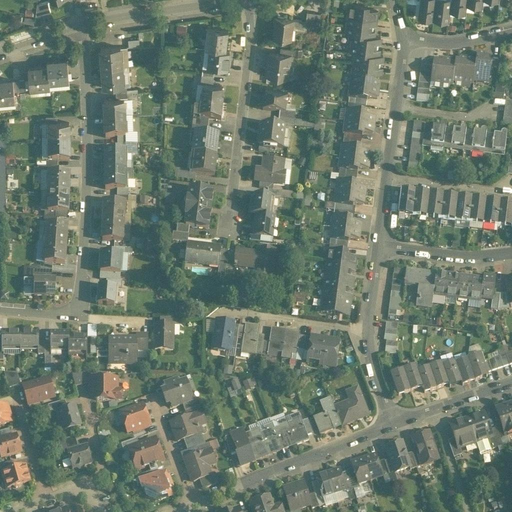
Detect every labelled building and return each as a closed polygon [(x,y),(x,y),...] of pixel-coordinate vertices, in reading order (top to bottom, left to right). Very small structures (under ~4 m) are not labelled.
[(435,2),(429,1),(428,0),(419,0),(417,16),(433,18),(435,2)] [(441,0),(441,3),(435,2),(433,18),(449,20),(450,9),(450,0),(441,0)] [(450,0),(450,9),(465,12),(467,3),(466,3),(466,0),(450,0)] [(48,1),(37,4),(35,16),(50,12),(48,1)] [(368,5),(350,3),(348,15),(350,16),(350,15),(376,19),(377,10),(367,9),(368,5)] [(307,11),(306,21),(305,25),(312,26),(314,12),(307,11)] [(321,13),(314,12),(312,26),(319,27),(321,13)] [(348,25),(371,28),(372,25),(375,25),(376,19),(350,15),(350,16),(348,25)] [(294,19),(274,17),(273,26),(275,27),(273,38),(274,38),(274,35),(290,37),(290,40),(292,28),(293,19),(294,20),(294,19)] [(306,21),(294,20),(293,19),(292,28),(305,30),(305,25),(306,21)] [(371,28),(348,25),(347,33),(354,34),(374,36),(374,31),(371,30),(371,28)] [(228,30),(207,27),(205,47),(209,48),(226,50),(228,30)] [(353,43),(376,46),(376,43),(380,43),(381,37),(374,36),(354,34),(353,43)] [(376,46),(353,43),(352,52),(356,53),(356,52),(378,55),(378,54),(379,49),(376,48),(376,46)] [(120,47),(100,48),(102,68),(122,66),(120,47)] [(295,49),(281,47),(280,53),(290,54),(290,55),(294,55),(295,49)] [(226,50),(209,48),(206,65),(215,66),(228,68),(229,50),(226,50)] [(280,53),(270,52),(267,76),(287,78),(290,55),(290,54),(280,53)] [(355,61),(378,63),(379,61),(382,61),(383,55),(378,54),(378,55),(356,52),(356,53),(355,61)] [(485,55),(477,54),(475,64),(476,64),(474,78),(489,80),(491,68),(492,60),(492,59),(484,58),(485,55)] [(462,62),(455,62),(455,65),(453,82),(453,83),(463,84),(466,60),(463,59),(462,62)] [(67,60),(47,62),(48,66),(49,82),(50,82),(69,80),(67,60)] [(441,64),(433,63),(433,67),(432,73),(432,74),(431,79),(431,83),(442,85),(445,61),(441,60),(441,64)] [(475,64),(469,63),(469,60),(466,60),(463,84),(473,85),(474,78),(476,64),(475,64)] [(378,63),(355,61),(354,69),(354,70),(371,72),(380,73),(381,67),(378,66),(378,63)] [(455,65),(448,64),(448,61),(445,61),(442,85),(453,86),(453,83),(453,82),(455,65)] [(215,66),(206,65),(206,67),(202,67),(202,74),(214,75),(215,66)] [(48,66),(28,68),(30,88),(50,86),(50,82),(49,82),(48,66)] [(122,66),(102,68),(103,88),(115,87),(123,86),(122,66)] [(371,72),(354,70),(354,69),(353,69),(351,87),(378,91),(379,83),(369,81),(371,72)] [(214,75),(202,74),(201,83),(203,83),(213,84),(214,75)] [(13,80),(0,80),(0,100),(15,100),(14,91),(13,80)] [(69,80),(50,82),(50,86),(50,88),(70,86),(69,80)] [(213,84),(203,83),(201,101),(219,103),(222,85),(213,84)] [(378,91),(351,87),(349,99),(367,101),(367,98),(377,99),(378,91)] [(287,91),(266,88),(263,111),(280,113),(285,114),(285,113),(287,91)] [(496,89),(494,97),(503,99),(504,90),(496,89)] [(116,99),(104,99),(105,119),(125,118),(124,99),(116,99)] [(349,99),(348,105),(354,106),(366,107),(367,101),(349,99)] [(219,103),(201,101),(199,119),(221,122),(223,104),(219,103)] [(353,112),(347,111),(346,123),(374,126),(375,118),(365,117),(365,113),(353,112)] [(285,114),(280,113),(279,119),(294,121),(295,114),(285,113),(285,114)] [(125,118),(105,119),(105,139),(117,139),(125,138),(125,118)] [(294,121),(279,119),(278,126),(284,126),(284,127),(293,128),(294,121)] [(209,122),(196,121),(195,127),(205,128),(208,129),(209,122)] [(69,142),(69,122),(68,122),(57,122),(49,122),(49,142),(69,142)] [(374,126),(346,123),(344,134),(362,137),(363,133),(372,135),(374,126)] [(278,126),(261,124),(263,124),(262,136),(260,136),(259,146),(271,148),(283,149),(281,149),(284,127),(284,126),(278,126)] [(445,129),(425,127),(422,147),(431,148),(431,152),(442,153),(442,150),(443,150),(445,129)] [(466,132),(445,129),(443,150),(451,151),(452,146),(463,148),(463,152),(463,153),(466,132)] [(486,135),(466,132),(463,153),(472,154),(472,149),(483,151),(483,155),(486,135)] [(204,135),(194,134),(192,154),(195,155),(217,157),(219,137),(204,135)] [(362,137),(344,134),(344,140),(361,143),(362,137)] [(506,137),(486,135),(483,155),(492,156),(493,152),(504,153),(503,158),(504,158),(506,137)] [(361,143),(344,140),(343,141),(343,146),(360,149),(361,148),(361,143)] [(69,142),(49,142),(49,161),(49,162),(57,162),(69,161),(69,142)] [(360,149),(343,146),(341,158),(369,162),(370,153),(360,152),(360,149)] [(117,151),(105,151),(105,171),(125,170),(125,151),(117,151)] [(217,157),(195,155),(193,175),(192,175),(196,176),(214,178),(217,157)] [(369,162),(341,158),(340,170),(357,172),(358,169),(368,170),(369,162)] [(285,162),(263,160),(261,173),(255,172),(254,183),(259,184),(273,185),(284,186),(286,173),(283,173),(285,162)] [(289,187),(292,163),(285,162),(283,173),(286,173),(284,186),(289,187)] [(125,170),(105,171),(105,190),(117,190),(125,190),(125,182),(132,182),(132,171),(125,170)] [(340,170),(339,170),(339,176),(357,178),(357,172),(340,170)] [(57,174),(49,173),(49,174),(48,193),(68,194),(69,174),(57,174)] [(193,175),(176,173),(175,179),(195,182),(196,176),(192,175),(193,175)] [(357,178),(339,176),(338,182),(356,184),(357,178)] [(356,184),(338,182),(336,193),(364,197),(365,189),(355,187),(356,184)] [(188,208),(211,210),(213,193),(190,190),(189,200),(188,208)] [(409,191),(401,190),(398,215),(413,217),(416,192),(415,192),(415,195),(409,194),(409,191)] [(274,198),(274,199),(280,200),(281,192),(273,191),(268,191),(267,197),(274,198)] [(293,194),(281,192),(280,200),(292,201),(293,194)] [(422,195),(416,195),(416,192),(413,217),(427,218),(430,194),(422,193),(422,195)] [(68,194),(48,193),(48,213),(56,213),(68,214),(68,194)] [(364,197),(336,193),(335,205),(353,207),(353,204),(363,205),(364,197)] [(437,195),(430,194),(427,218),(441,220),(444,195),(443,195),(443,198),(437,197),(437,195)] [(450,199),(444,198),(445,195),(444,195),(441,220),(455,222),(458,197),(451,196),(450,199)] [(267,197),(252,196),(249,216),(256,216),(271,218),(274,199),(274,198),(267,197)] [(466,198),(458,197),(455,222),(469,223),(472,199),(471,201),(465,201),(466,198)] [(479,202),(473,202),(473,199),(472,199),(469,223),(483,225),(486,200),(479,200),(479,202)] [(494,201),(486,200),(483,225),(498,227),(501,202),(500,202),(500,205),(494,204),(494,201)] [(117,203),(105,202),(103,222),(123,223),(125,204),(125,203),(117,203)] [(507,206),(501,205),(501,202),(498,227),(511,228),(511,203),(507,203),(507,206)] [(353,207),(335,205),(334,211),(354,214),(355,208),(353,207)] [(211,210),(188,208),(187,217),(186,226),(186,227),(189,227),(208,229),(211,210)] [(351,219),(333,217),(334,211),(326,210),(323,228),(332,229),(360,232),(361,224),(351,223),(351,219)] [(354,214),(334,211),(333,217),(351,219),(354,220),(354,214)] [(271,218),(256,216),(254,237),(261,238),(273,239),(275,219),(271,218)] [(123,223),(103,222),(102,242),(114,243),(122,243),(122,242),(123,223)] [(55,225),(47,225),(46,244),(66,246),(67,226),(55,225)] [(186,226),(177,225),(176,234),(188,236),(189,227),(186,227),(186,226)] [(360,232),(332,229),(330,240),(348,243),(349,239),(359,241),(360,232)] [(176,234),(173,234),(172,242),(187,244),(188,236),(176,234)] [(348,243),(330,240),(330,246),(347,249),(348,243)] [(66,246),(46,244),(45,264),(44,264),(52,265),(64,265),(66,246)] [(187,244),(185,263),(219,267),(221,251),(221,247),(187,244)] [(251,253),(243,252),(243,253),(236,252),(236,253),(234,267),(235,267),(235,268),(236,268),(237,267),(256,269),(255,282),(271,284),(275,252),(259,250),(258,255),(251,254),(251,253)] [(228,252),(221,251),(219,267),(218,277),(225,278),(226,267),(228,252)] [(236,253),(228,252),(226,267),(235,268),(235,267),(234,267),(236,253)] [(347,254),(329,252),(327,264),(355,268),(356,259),(346,258),(347,254)] [(114,254),(101,253),(100,273),(120,275),(122,255),(114,254)] [(327,273),(350,276),(351,273),(354,274),(355,268),(327,264),(328,265),(327,273)] [(52,271),(40,271),(40,281),(51,282),(52,271)] [(436,275),(406,271),(405,277),(404,282),(404,283),(404,287),(422,290),(421,299),(417,299),(416,306),(431,308),(433,296),(436,275)] [(350,276),(327,273),(326,282),(353,285),(353,279),(350,279),(350,276)] [(448,276),(436,275),(433,296),(445,298),(445,297),(448,276)] [(460,278),(448,276),(445,297),(457,299),(460,278)] [(466,278),(460,278),(457,299),(469,301),(472,279),(471,279),(471,280),(466,280),(466,278)] [(495,280),(484,278),(483,281),(481,299),(492,300),(493,300),(493,295),(495,280)] [(483,281),(472,279),(469,301),(481,302),(481,299),(483,281)] [(120,281),(106,280),(106,288),(115,289),(122,289),(122,281),(120,281)] [(33,281),(24,281),(24,289),(32,289),(31,295),(34,296),(34,297),(55,298),(55,282),(51,282),(40,281),(33,281)] [(325,291),(348,294),(348,291),(352,291),(353,285),(326,282),(325,291)] [(106,288),(99,287),(98,306),(114,307),(115,289),(106,288)] [(348,294),(325,291),(324,299),(323,299),(350,303),(351,297),(348,297),(348,294)] [(500,295),(493,295),(493,300),(492,300),(491,311),(497,312),(500,295)] [(508,295),(500,295),(497,312),(511,310),(510,304),(508,295)] [(350,303),(323,299),(321,312),(349,315),(350,303)] [(206,334),(216,335),(217,324),(206,322),(206,334)] [(233,324),(218,322),(217,324),(216,335),(213,350),(216,350),(218,352),(224,353),(227,352),(229,352),(230,350),(233,326),(233,324)] [(160,325),(155,325),(155,351),(173,351),(173,325),(160,325)] [(239,327),(233,326),(230,350),(235,351),(237,339),(239,327)] [(260,328),(245,326),(243,340),(241,354),(255,356),(258,336),(260,328)] [(286,332),(271,330),(269,344),(267,358),(276,359),(276,353),(282,354),(281,360),(286,332)] [(397,331),(385,330),(384,341),(386,342),(396,343),(397,331)] [(300,334),(286,332),(281,360),(290,361),(291,356),(296,356),(297,351),(299,337),(300,334)] [(21,333),(3,333),(3,342),(3,349),(21,349),(21,333)] [(39,334),(21,333),(21,349),(38,350),(39,350),(39,343),(39,334)] [(69,334),(51,334),(51,354),(51,350),(68,350),(69,350),(69,338),(69,336),(69,334)] [(148,335),(136,335),(136,340),(136,351),(148,351),(148,335)] [(87,336),(69,336),(69,338),(69,350),(68,350),(68,354),(86,354),(86,361),(87,361),(87,336)] [(264,337),(258,336),(255,356),(261,357),(263,343),(264,337)] [(305,338),(299,337),(297,351),(303,352),(305,338)] [(311,339),(305,338),(303,352),(309,353),(311,339)] [(339,342),(311,338),(309,353),(308,365),(335,369),(339,342)] [(136,340),(109,340),(109,364),(136,364),(136,351),(136,340)] [(396,343),(386,342),(385,353),(397,355),(398,343),(396,343)] [(269,344),(263,343),(261,357),(267,358),(269,344)] [(505,355),(500,357),(503,368),(509,366),(505,355)] [(480,356),(467,360),(475,382),(487,378),(486,374),(482,363),(480,356)] [(499,357),(494,359),(498,370),(503,368),(500,357),(499,357)] [(494,359),(488,361),(492,372),(498,370),(494,359)] [(467,360),(456,364),(455,362),(462,384),(462,386),(475,382),(467,360)] [(488,361),(482,363),(486,374),(492,372),(488,361)] [(455,362),(443,366),(442,363),(443,366),(442,366),(449,386),(450,388),(462,384),(455,362)] [(442,363),(429,368),(436,390),(449,386),(442,366),(443,366),(442,363)] [(415,366),(402,370),(410,393),(422,388),(424,394),(425,394),(415,366)] [(429,368),(418,371),(416,366),(415,366),(425,394),(436,390),(429,368)] [(224,367),(224,375),(231,375),(232,368),(224,367)] [(402,370),(391,374),(398,397),(410,393),(402,370)] [(17,373),(4,373),(9,389),(21,386),(17,373)] [(84,374),(71,374),(75,388),(88,384),(84,374)] [(49,380),(23,387),(28,406),(55,398),(49,380)] [(117,380),(90,380),(90,389),(94,393),(94,399),(97,402),(119,402),(121,401),(121,394),(118,392),(117,392),(117,380)] [(233,392),(240,390),(238,380),(231,382),(233,392)] [(186,382),(178,385),(177,381),(164,385),(166,391),(164,391),(166,398),(164,398),(167,406),(176,402),(178,407),(182,406),(193,402),(193,401),(186,382)] [(369,416),(358,389),(348,393),(351,402),(340,406),(347,424),(347,425),(369,416)] [(331,399),(320,403),(325,415),(324,415),(324,416),(314,420),(319,432),(320,436),(342,427),(334,408),(331,399)] [(193,402),(182,406),(185,413),(201,407),(198,400),(193,401),(193,402)] [(65,401),(48,406),(50,412),(52,412),(58,415),(59,413),(58,412),(68,409),(65,401)] [(511,406),(511,404),(496,410),(502,426),(505,436),(506,435),(511,433),(511,406)] [(0,408),(0,426),(12,423),(7,406),(0,408)] [(143,406),(120,414),(128,434),(133,433),(134,434),(147,430),(148,430),(147,428),(150,426),(143,406)] [(347,424),(340,406),(334,408),(341,426),(347,424)] [(68,409),(58,412),(59,413),(58,415),(59,422),(62,423),(64,432),(65,432),(68,433),(71,432),(72,430),(81,427),(75,407),(68,409)] [(201,413),(171,424),(178,443),(184,441),(199,436),(197,431),(198,428),(201,427),(206,425),(201,413)] [(299,414),(291,417),(293,422),(288,424),(287,424),(295,445),(309,440),(307,436),(302,422),(299,414)] [(484,414),(468,419),(476,444),(480,455),(491,451),(488,440),(492,438),(490,431),(484,414)] [(286,419),(277,422),(279,427),(274,429),(282,450),(295,445),(287,424),(288,424),(286,419)] [(476,444),(468,419),(450,426),(454,439),(458,450),(460,450),(476,444)] [(308,422),(308,420),(302,422),(307,436),(313,434),(308,422)] [(314,420),(308,422),(313,434),(319,432),(314,420)] [(272,424),(264,427),(265,431),(260,433),(260,434),(269,456),(282,450),(274,429),(272,424)] [(269,456),(260,434),(260,433),(259,430),(258,430),(257,425),(249,428),(251,433),(245,435),(255,461),(269,456)] [(505,436),(502,426),(496,428),(496,429),(503,447),(509,445),(506,435),(505,436)] [(496,429),(490,431),(492,438),(488,440),(491,451),(503,447),(496,429)] [(10,430),(0,433),(0,441),(12,438),(10,430)] [(241,466),(255,461),(245,435),(244,431),(231,436),(237,453),(238,455),(236,455),(241,466)] [(429,434),(413,439),(417,452),(422,466),(422,465),(438,460),(429,434)] [(199,436),(184,441),(188,452),(196,449),(205,446),(202,436),(199,436)] [(230,456),(237,453),(231,436),(225,438),(230,456)] [(12,438),(0,441),(0,449),(1,450),(4,459),(21,454),(16,437),(12,438)] [(75,438),(58,443),(63,460),(69,458),(68,453),(78,449),(75,438)] [(137,439),(121,445),(123,452),(129,450),(139,446),(137,439)] [(454,439),(448,442),(454,459),(462,456),(460,450),(458,450),(454,439)] [(139,446),(129,450),(132,458),(130,460),(132,466),(135,466),(137,472),(149,467),(160,463),(163,462),(155,440),(139,446)] [(205,446),(196,449),(198,456),(211,451),(211,452),(211,451),(209,444),(205,446)] [(402,444),(386,449),(390,461),(394,474),(409,469),(410,469),(406,456),(402,444)] [(78,449),(68,453),(69,458),(73,470),(77,469),(80,470),(83,469),(84,467),(92,464),(87,447),(78,449)] [(198,456),(184,461),(192,484),(199,481),(211,477),(208,469),(207,465),(215,462),(211,452),(211,451),(198,456)] [(417,452),(411,454),(416,469),(423,467),(422,465),(422,466),(417,452)] [(416,469),(411,454),(406,456),(410,469),(409,469),(410,471),(416,469)] [(376,456),(363,460),(370,481),(383,477),(378,463),(376,456)] [(370,481),(363,460),(351,464),(353,469),(358,486),(358,485),(370,481)] [(384,463),(384,461),(378,463),(383,477),(388,476),(384,463)] [(390,461),(384,463),(388,476),(394,474),(390,461)] [(11,463),(0,466),(0,474),(3,473),(13,470),(11,463)] [(160,463),(149,467),(151,473),(162,469),(160,463)] [(13,470),(3,473),(7,489),(13,488),(15,489),(19,488),(20,486),(30,483),(27,474),(25,475),(23,467),(13,470)] [(353,469),(347,471),(347,473),(348,473),(353,491),(354,491),(360,489),(358,485),(358,486),(353,469)] [(340,470),(328,474),(335,495),(347,492),(342,474),(340,470)] [(151,473),(138,478),(140,483),(153,479),(151,473)] [(353,491),(348,473),(347,473),(342,474),(347,492),(348,495),(354,493),(354,491),(353,491)] [(328,474),(315,478),(317,482),(322,499),(323,499),(335,495),(328,474)] [(211,477),(199,481),(203,491),(219,485),(215,475),(211,477)] [(163,476),(160,477),(159,478),(157,477),(153,479),(140,483),(142,489),(143,490),(146,498),(155,502),(167,498),(168,498),(174,496),(172,490),(173,489),(169,478),(167,479),(167,478),(166,477),(165,476),(163,476)] [(322,499),(317,482),(311,484),(315,494),(319,508),(325,506),(323,499),(322,499)] [(304,483),(283,490),(289,511),(294,511),(310,507),(311,507),(308,497),(304,483)] [(319,508),(315,494),(308,497),(311,507),(310,507),(311,510),(319,508)] [(269,497),(250,503),(253,511),(277,511),(277,509),(273,511),(272,508),(269,497)]
